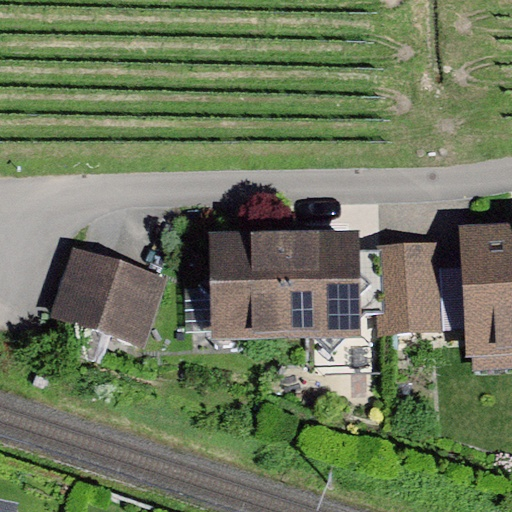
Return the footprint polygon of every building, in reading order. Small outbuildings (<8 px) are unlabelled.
[(511,231),(461,234),(470,373),(511,370),(511,231)] [(340,240),(288,241),(289,346),(324,346),(334,354),(345,342),(362,341),(362,317),(361,300),(370,288),(360,280),(358,254),(359,240),(340,240)] [(289,346),(288,241),(211,243),(212,281),(201,294),(212,303),(213,347),(289,346)] [(444,337),(439,244),(378,247),(379,252),(358,254),(360,280),(370,288),(361,300),(362,317),(379,316),(380,340),(444,337)] [(70,247),(45,315),(138,349),(163,281),(70,247)]
